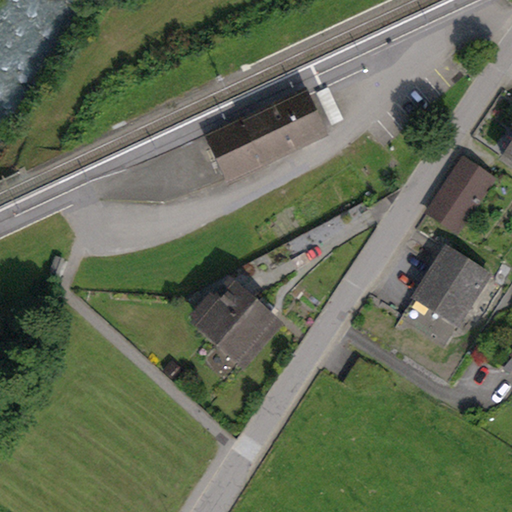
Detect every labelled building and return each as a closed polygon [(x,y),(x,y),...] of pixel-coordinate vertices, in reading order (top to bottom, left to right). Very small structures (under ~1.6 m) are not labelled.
[(331,126),(344,121),(328,88),(316,94),(331,126)] [(304,96),(247,122),(249,126),(264,158),(265,161),(322,134),(304,96)] [(264,158),(249,126),(213,142),(227,175),(248,165),(264,158)] [(457,232),(492,181),(462,160),(428,212),(457,232)] [(403,316),(446,343),(488,277),(446,249),(403,316)] [(50,274),(58,276),(64,260),(56,258),(50,274)] [(262,318),(268,311),(257,302),(250,308),(224,286),(195,316),(243,357),(270,326),(262,318)] [(511,359),(503,369),(510,373),(511,371),(511,359)] [(347,387),(372,403),(388,378),(363,361),(347,387)]
